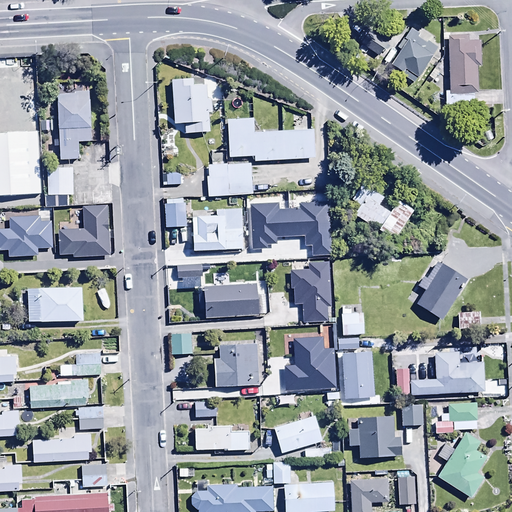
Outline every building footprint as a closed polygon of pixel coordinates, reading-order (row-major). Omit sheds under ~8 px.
[(397,48),(400,50),(390,65),(400,72),(398,75),(414,86),(439,49),(410,29),(397,48)] [(378,57),(387,41),(375,34),(365,50),(378,57)] [(467,35),(446,35),(447,93),(444,93),(444,108),(472,107),(472,95),(476,95),(476,67),(481,67),(480,39),(467,40),(467,35)] [(194,79),(170,82),(171,100),(168,100),(169,112),(172,112),(173,125),(184,124),(184,134),(207,132),(205,113),(213,112),(211,98),(207,98),(205,84),(195,85),(194,79)] [(7,98),(0,97),(0,152),(5,152),(5,155),(0,154),(0,177),(20,177),(19,151),(15,151),(15,145),(24,145),(23,92),(7,92),(7,98)] [(88,93),(55,94),(58,160),(76,160),(75,143),(90,142),(88,93)] [(51,132),(51,120),(39,121),(39,132),(51,132)] [(312,130),(251,131),(251,120),(226,120),(227,159),(254,158),(254,162),(313,161),(312,130)] [(250,162),(209,164),(210,178),(205,178),(207,197),(252,195),(250,162)] [(72,197),(71,168),(46,169),(47,196),(43,196),(44,221),(58,221),(58,214),(67,214),(67,197),(72,197)] [(359,206),(353,215),(377,230),(379,227),(396,238),(413,211),(396,200),(391,208),(384,204),(386,200),(361,184),(350,201),(359,206)] [(111,204),(79,205),(79,216),(111,214),(111,204)] [(184,204),(163,205),(164,229),(186,228),(184,204)] [(240,217),(191,217),(193,251),(240,250),(240,217)] [(70,228),(32,228),(32,258),(81,258),(81,235),(70,235),(70,228)] [(471,254),(452,254),(452,266),(471,266),(471,254)] [(329,307),(328,262),(288,263),(288,289),(293,289),(294,306),(301,306),(301,323),(326,323),(326,307),(329,307)] [(439,321),(466,280),(436,262),(425,279),(422,277),(415,287),(423,292),(414,305),(439,321)] [(202,267),(175,267),(175,280),(202,280),(202,267)] [(234,269),(224,270),(225,283),(236,282),(234,269)] [(256,285),(201,287),(202,319),(257,317),(256,285)] [(80,288),(25,288),(26,323),(81,322),(80,288)] [(478,313),(456,314),(457,331),(479,330),(478,313)] [(363,314),(340,315),(341,337),(364,335),(363,314)] [(190,335),(169,336),(170,357),(191,356),(190,335)] [(356,338),(336,339),(337,351),(357,350),(356,338)] [(255,345),(218,346),(219,358),(212,358),(213,387),(257,386),(255,345)] [(370,353),(341,354),(343,399),(373,397),(370,353)] [(59,365),(59,377),(99,377),(99,354),(76,354),(76,365),(59,365)] [(410,382),(410,396),(484,394),(483,363),(457,364),(457,354),(433,355),(434,381),(410,382)] [(14,362),(0,361),(0,383),(14,384),(14,362)] [(408,369),(394,369),(395,395),(409,395),(408,369)] [(300,377),(279,378),(279,392),(300,391),(300,377)] [(68,386),(28,386),(29,408),(86,407),(86,380),(68,381),(68,386)] [(273,397),(274,407),(301,406),(300,395),(273,397)] [(194,403),(194,418),(214,418),(214,403),(194,403)] [(476,431),(476,404),(446,405),(446,415),(439,415),(439,425),(434,425),(434,435),(452,434),(452,431),(476,431)] [(398,407),(400,427),(421,426),(420,405),(398,407)] [(102,409),(77,410),(78,431),(103,430),(102,409)] [(19,416),(0,416),(0,438),(19,438),(19,416)] [(314,416),(272,428),(279,454),(322,442),(314,416)] [(392,438),(391,417),(355,418),(356,428),(347,428),(347,446),(356,446),(357,458),(399,457),(398,437),(392,438)] [(230,427),(193,427),(193,450),(230,449),(230,427)] [(437,457),(445,461),(435,476),(471,498),(483,478),(476,474),(486,458),(475,451),(480,443),(465,434),(454,450),(445,444),(437,457)] [(73,435),(73,439),(32,440),(32,464),(89,462),(88,435),(73,435)] [(328,449),(304,449),(304,459),(328,459),(328,449)] [(288,463),(273,464),(273,466),(265,466),(265,480),(272,480),(272,484),(289,483),(288,463)] [(0,465),(0,493),(20,493),(20,465),(0,465)] [(105,465),(81,465),(82,488),(105,487),(105,465)] [(386,479),(363,480),(363,476),(353,476),(353,481),(348,481),(349,511),(370,511),(370,503),(388,502),(386,479)] [(414,478),(397,478),(396,506),(414,506),(414,478)] [(332,483),(282,485),(282,511),(311,511),(333,511),(332,483)] [(234,485),(206,486),(206,493),(196,493),(189,498),(190,506),(196,511),(266,511),(273,511),(272,488),(234,489),(234,485)] [(67,488),(67,496),(32,496),(32,500),(20,500),(20,509),(0,508),(0,511),(111,511),(112,504),(107,504),(107,492),(87,492),(87,488),(67,488)]
